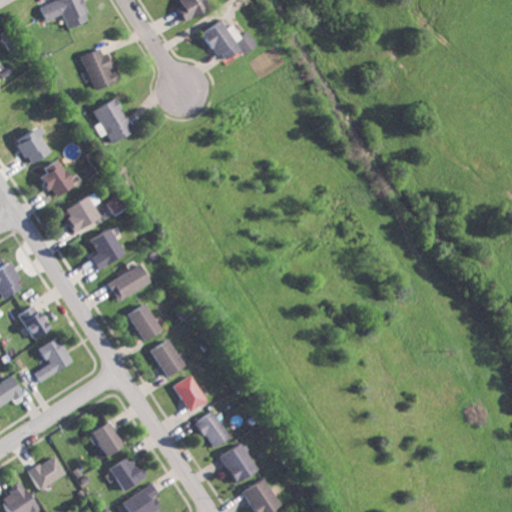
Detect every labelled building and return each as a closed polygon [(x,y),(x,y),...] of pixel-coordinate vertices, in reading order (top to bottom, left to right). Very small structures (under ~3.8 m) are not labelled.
[(49,0),(35,7),(41,21),(57,14),(63,28),(83,19),(74,0),(49,0)] [(169,0),(172,5),(169,7),(175,20),(200,9),(195,0),(169,0)] [(217,59),(233,49),(236,53),(250,45),(241,31),(231,37),(223,24),(217,28),(212,20),(192,32),(206,56),(212,52),(217,59)] [(76,55),(88,90),(109,82),(97,47),(76,55)] [(88,107),(107,141),(127,129),(108,96),(88,107)] [(7,137),(22,162),(43,149),(27,125),(7,137)] [(64,186),(52,159),(31,169),(43,195),(64,186)] [(55,206),(66,230),(92,217),(85,203),(89,200),(85,191),(55,206)] [(89,266),(115,254),(102,226),(81,236),(89,252),(83,254),(89,266)] [(0,259),(0,295),(17,285),(1,259),(0,259)] [(100,280),(110,299),(141,283),(130,263),(100,280)] [(153,330),(139,301),(121,310),(135,339),(153,330)] [(25,338),(42,330),(29,303),(12,311),(25,338)] [(28,371),(34,381),(67,360),(51,335),(33,347),(43,362),(28,371)] [(145,347),(158,375),(176,366),(163,338),(145,347)] [(0,377),(0,402),(17,392),(6,374),(0,377)] [(167,384),(182,410),(200,400),(185,374),(167,384)] [(189,420),(207,447),(224,436),(206,409),(189,420)] [(86,428),(98,454),(117,445),(105,419),(86,428)] [(226,480),(249,470),(238,442),(214,452),(226,480)] [(59,475),(51,455),(22,468),(31,487),(59,475)] [(105,465),(116,489),(142,476),(138,468),(133,471),(125,455),(105,465)] [(236,490),(249,511),(258,511),(274,502),(257,477),(236,490)] [(0,511),(23,511),(28,510),(16,480),(3,485),(6,492),(0,494),(0,511)] [(149,495),(153,493),(148,484),(117,499),(123,511),(146,511),(155,508),(149,495)]
